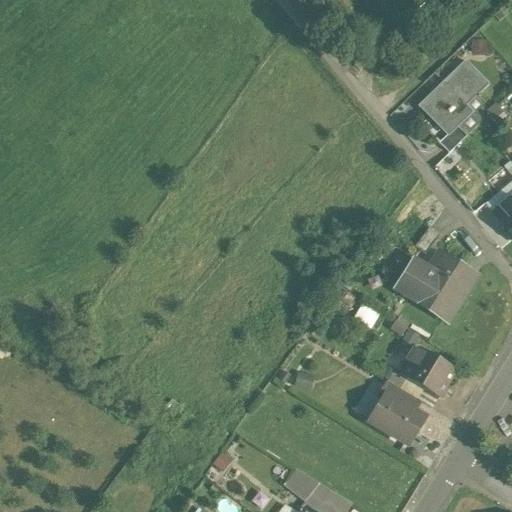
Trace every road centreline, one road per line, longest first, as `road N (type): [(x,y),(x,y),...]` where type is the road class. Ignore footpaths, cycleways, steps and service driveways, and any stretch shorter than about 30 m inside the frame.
road 1 (residential): [(385,125),(511,276)]
road 2 (track): [(281,0),(385,125)]
